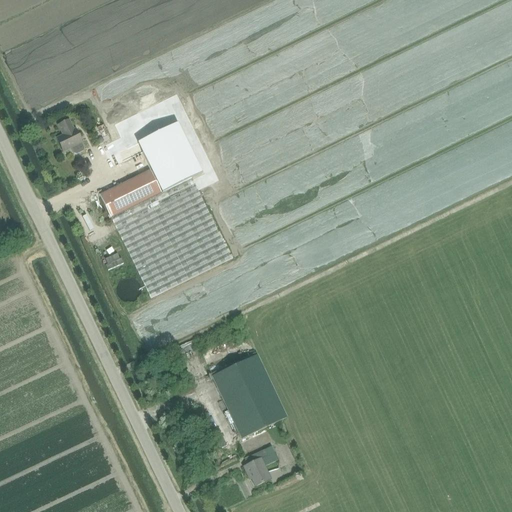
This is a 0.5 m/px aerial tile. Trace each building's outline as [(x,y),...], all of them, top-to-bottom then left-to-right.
[(63,136),(57,139),(64,152),(71,148),(74,153),(77,154),(83,151),(84,148),(82,143),(76,129),(74,130),(69,121),(58,126),(63,136)] [(162,193),(202,173),(181,130),(166,136),(169,143),(143,155),(162,193)] [(105,152),(114,147),(110,138),(101,143),(105,152)] [(150,171),(99,196),(110,218),(161,193),(150,171)] [(161,193),(110,218),(133,264),(150,299),(151,301),(232,261),(231,260),(213,224),(191,179),(161,194),(161,193)] [(140,293),(140,291),(139,289),(139,286),(138,285),(136,282),(134,281),(132,280),(130,279),(128,279),(126,279),(123,279),(119,282),(117,285),(116,288),(115,290),(116,295),(117,297),(118,299),(120,301),(122,302),(126,303),(129,303),(131,303),(134,301),(136,300),(137,298),(139,295),(140,293)] [(241,440),(287,416),(257,355),(212,378),(241,440)] [(261,460),(268,456),(265,450),(250,457),(253,463),(244,467),(247,476),(249,475),(255,487),(270,480),(261,460)]
